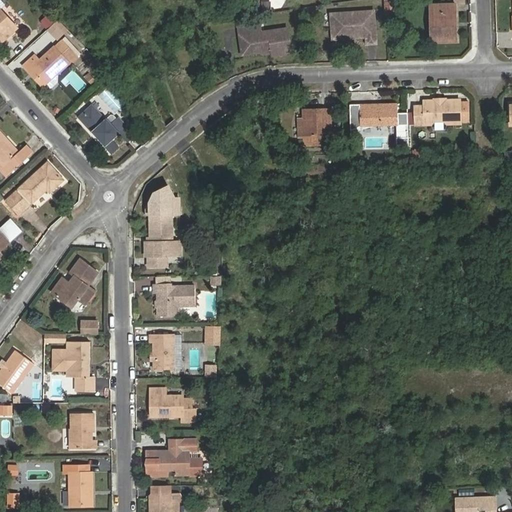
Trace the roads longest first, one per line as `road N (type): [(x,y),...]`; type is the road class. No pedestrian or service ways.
road 1 (residential): [(108,196),(226,91),(284,77),(486,70)]
road 2 (residential): [(124,511),(116,215),(108,196)]
road 3 (residential): [(0,325),(67,230),(108,196)]
road 4 (residential): [(108,196),(0,75)]
